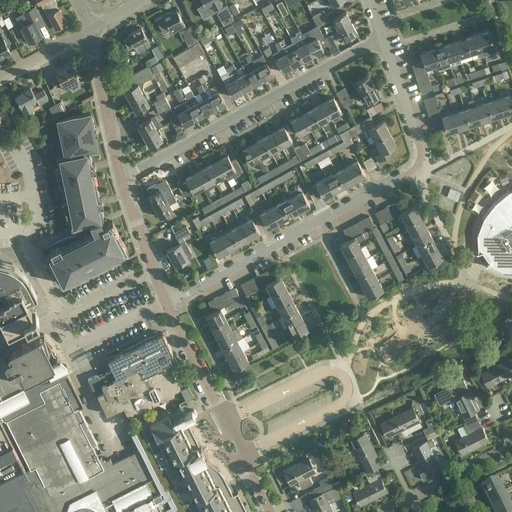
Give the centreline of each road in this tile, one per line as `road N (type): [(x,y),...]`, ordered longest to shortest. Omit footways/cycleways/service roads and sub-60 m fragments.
road 1 (residential): [(380,40),(417,153),(412,171),(165,304)]
road 2 (residential): [(120,179),(380,40)]
road 3 (residential): [(269,511),(165,304)]
road 4 (residential): [(120,179),(91,31)]
road 5 (residential): [(61,317),(69,348),(165,304)]
